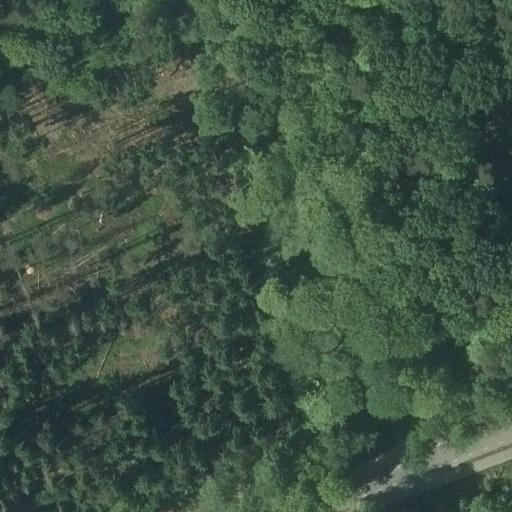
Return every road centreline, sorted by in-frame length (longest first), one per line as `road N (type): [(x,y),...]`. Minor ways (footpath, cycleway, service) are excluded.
road 1 (track): [(240,0),(429,511)]
road 2 (tertiary): [(298,511),(511,429)]
